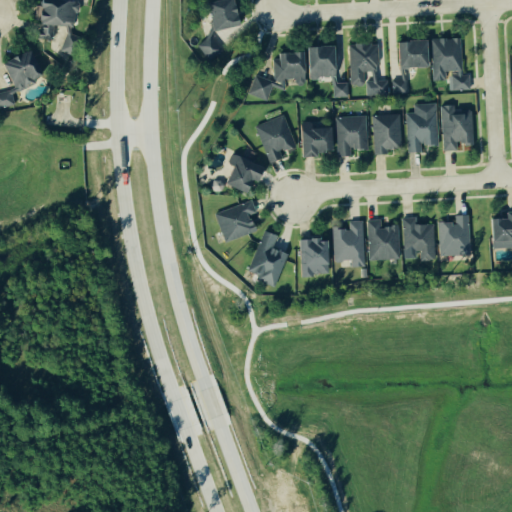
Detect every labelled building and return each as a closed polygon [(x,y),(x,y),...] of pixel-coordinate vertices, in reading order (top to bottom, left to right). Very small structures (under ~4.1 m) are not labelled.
[(72,26),(73,12),(78,12),(78,0),(72,0),(37,0),(36,36),(52,37),(52,25),(72,26)] [(212,31),(238,24),(231,0),(214,0),(205,3),(212,31)] [(197,46),(210,60),(222,49),(209,35),(197,46)] [(430,39),(432,81),(445,80),(445,71),(456,70),(456,75),(447,76),(448,90),(469,89),(468,74),(461,74),(459,37),(430,39)] [(426,67),(425,40),(397,41),(398,79),(392,79),(392,93),(406,93),(404,68),(426,67)] [(387,94),(386,79),(377,80),(376,43),(348,44),(350,85),(364,85),(364,72),(371,72),(371,80),(365,80),(366,95),(387,94)] [(332,46),(306,47),(307,78),(333,77),(332,46)] [(0,107),(14,102),(9,92),(41,79),(29,50),(1,61),(11,88),(0,92),(0,107)] [(302,52),(273,53),(274,88),(284,88),(284,79),(294,78),(294,84),(303,84),(302,52)] [(267,99),(272,80),(254,75),(249,94),(267,99)] [(332,98),(347,97),(346,82),(332,83),(332,98)] [(406,151),(421,151),(420,144),(437,143),(436,102),(413,103),(413,112),(405,112),(406,151)] [(472,142),(471,109),(454,110),(454,104),(440,104),(442,149),(456,149),(455,143),(472,142)] [(372,114),(373,153),(387,153),(386,147),(400,147),(399,113),(372,114)] [(268,161),(281,157),(279,150),(294,145),(283,114),(255,124),(268,161)] [(336,155),(350,155),(349,149),(366,148),(365,115),(335,116),(336,155)] [(310,126),(310,122),(299,122),(300,155),(315,155),(315,149),(330,149),(329,125),(310,126)] [(262,166),(232,152),(227,162),(232,164),(224,182),(244,192),(250,178),(255,180),(262,166)] [(214,212),(223,241),(254,231),(249,214),(255,212),(251,200),(214,212)] [(491,247),(511,246),(511,209),(504,210),(504,216),(490,217),(491,247)] [(438,221),(439,254),(469,253),(468,213),(454,214),(454,221),(438,221)] [(403,250),(419,250),(419,259),(434,259),(433,223),(415,223),(415,216),(402,217),(403,250)] [(398,224),(380,225),(379,218),(366,219),(368,259),(399,258),(398,224)] [(361,219),(347,220),(348,226),(331,227),(332,260),(350,260),(350,266),(363,265),(361,219)] [(274,284),(286,253),(271,246),(276,235),(263,229),(246,273),(274,284)] [(300,274),(326,273),(325,237),(299,238),(300,274)]
